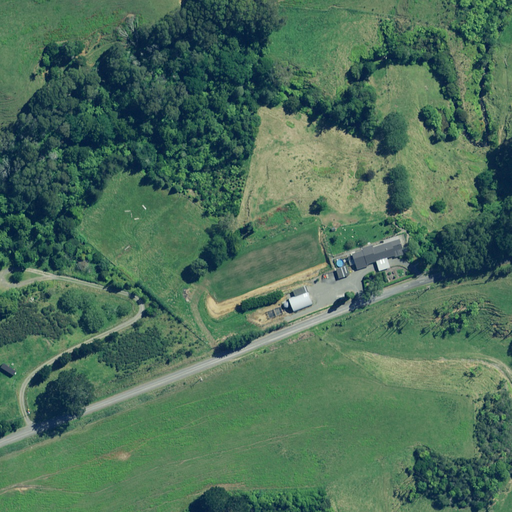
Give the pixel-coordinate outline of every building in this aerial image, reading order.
[(405,253),(400,239),(374,246),(374,245),(363,249),(364,251),(348,255),(351,265),(356,264),(358,269),(369,266),(368,264),(377,261),(380,271),(390,268),(388,258),(395,256),(405,253)] [(320,256),(316,246),(286,257),(290,267),(320,256)] [(348,276),(345,266),(337,269),(340,278),(348,276)] [(289,300),(287,295),(281,297),(287,311),(293,308),(294,312),(313,304),(306,286),(294,291),(296,297),(289,300)] [(345,299),(342,291),(316,301),(319,308),(345,299)]
